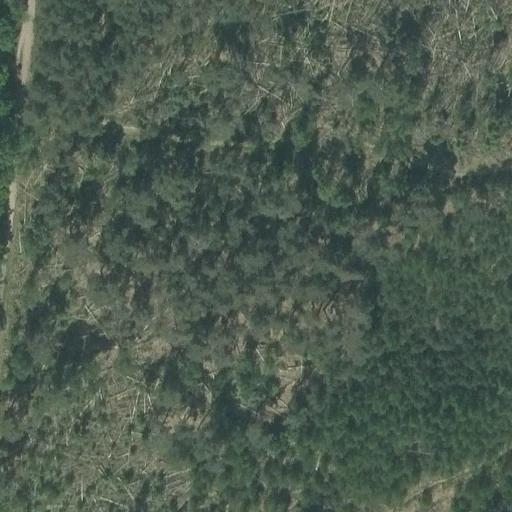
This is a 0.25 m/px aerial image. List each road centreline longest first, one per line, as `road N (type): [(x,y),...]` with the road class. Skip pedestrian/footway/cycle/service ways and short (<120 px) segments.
road 1 (track): [(10,117),(511,166)]
road 2 (track): [(0,242),(10,117)]
